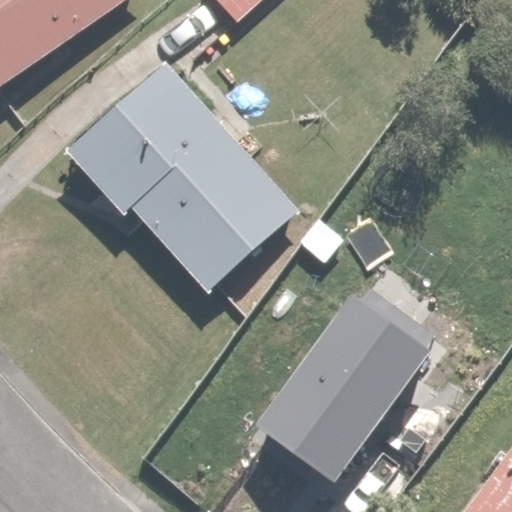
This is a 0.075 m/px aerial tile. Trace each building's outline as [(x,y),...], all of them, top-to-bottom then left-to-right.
[(0,0),(0,95),(5,102),(132,0),(0,0)] [(266,0),(220,0),(241,23),(266,0)] [(306,212),(167,66),(70,158),(132,222),(142,213),(219,294),(306,212)] [(340,280),(220,434),(320,511),(349,511),(377,477),(353,458),(424,366),(380,333),(391,319),(340,280)] [(511,511),(511,447),(465,511),(511,511)]
